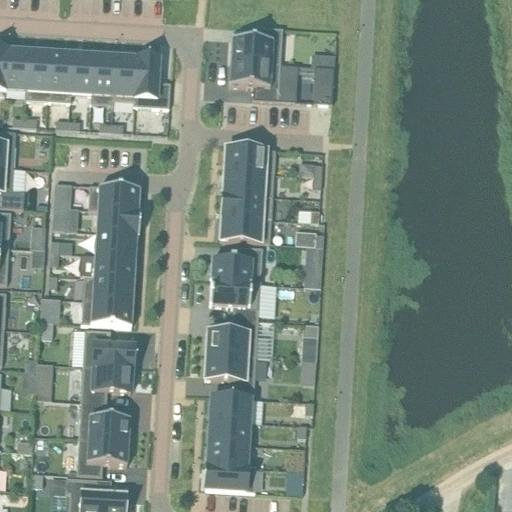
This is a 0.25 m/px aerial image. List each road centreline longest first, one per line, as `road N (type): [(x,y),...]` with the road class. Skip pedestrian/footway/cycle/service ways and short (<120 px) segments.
road 1 (residential): [(159,511),(191,60),(183,43),(162,34),(0,24)]
road 2 (unclassified): [(405,511),(511,456)]
